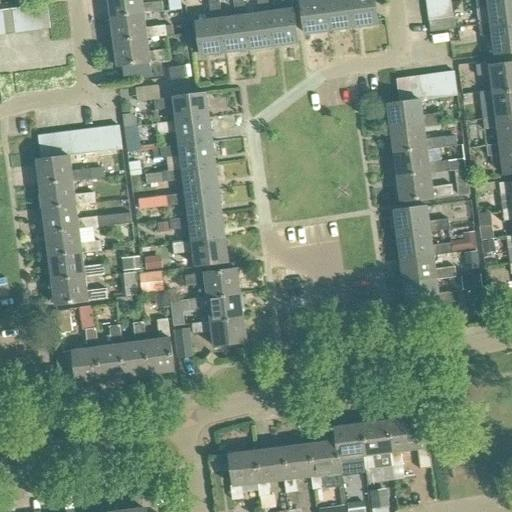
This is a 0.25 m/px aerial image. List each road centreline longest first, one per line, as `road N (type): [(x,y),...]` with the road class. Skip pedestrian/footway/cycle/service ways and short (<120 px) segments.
road 1 (residential): [(0,115),(23,104),(89,97),(76,0)]
road 2 (residential): [(345,378),(328,260),(271,267)]
road 3 (residential): [(511,333),(345,378)]
road 4 (residential): [(345,378),(189,424)]
road 5 (residential): [(189,424),(42,459)]
road 6 (residential): [(323,69),(403,57),(396,0)]
road 7 (residential): [(42,459),(28,362),(0,365)]
